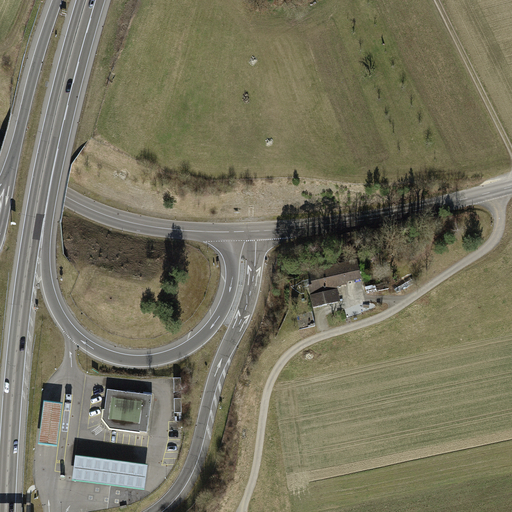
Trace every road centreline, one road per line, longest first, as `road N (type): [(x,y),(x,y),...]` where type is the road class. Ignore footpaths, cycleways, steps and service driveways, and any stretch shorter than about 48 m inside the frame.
road 1 (trunk): [(82,0),(27,235),(2,511)]
road 2 (track): [(242,511),(273,374),(290,353),(392,312),(493,244),(494,191)]
road 3 (trunk): [(232,232),(227,301),(203,337),(151,361),(102,353),(72,332),(50,294),(53,148)]
road 4 (trunk): [(11,511),(23,334),(53,148)]
road 5 (trunk): [(153,511),(177,489),(195,452),(220,362),(250,295),(256,231)]
road 6 (tertiary): [(511,186),(414,211),(256,231)]
road 7 (tertiary): [(232,232),(101,214),(0,141)]
road 8 (trunk): [(58,0),(0,187)]
road 9 (track): [(511,152),(437,0)]
road 10 (trunk): [(53,148),(92,0)]
